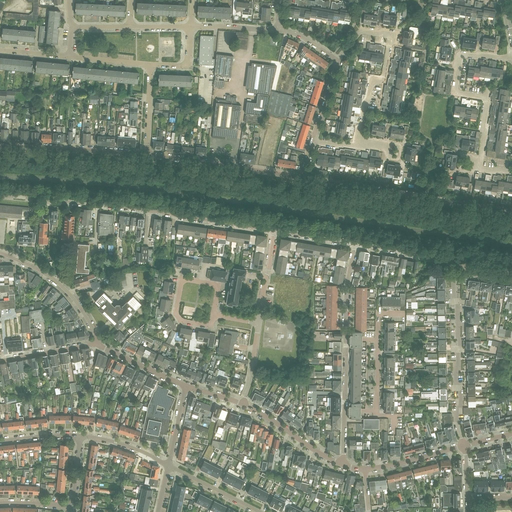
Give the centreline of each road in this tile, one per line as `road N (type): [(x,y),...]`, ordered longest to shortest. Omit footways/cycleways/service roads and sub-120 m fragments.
road 1 (residential): [(0,195),(274,230)]
road 2 (residential): [(511,213),(301,178)]
road 3 (residential): [(511,57),(460,54),(454,92),(487,98),(480,159)]
road 4 (residential): [(462,445),(455,267)]
road 5 (residential): [(358,140),(390,38),(360,31),(335,61)]
road 6 (residential): [(301,178),(146,155)]
road 7 (residential): [(146,155),(0,147)]
road 8 (unclassified): [(95,344),(64,289),(0,253)]
